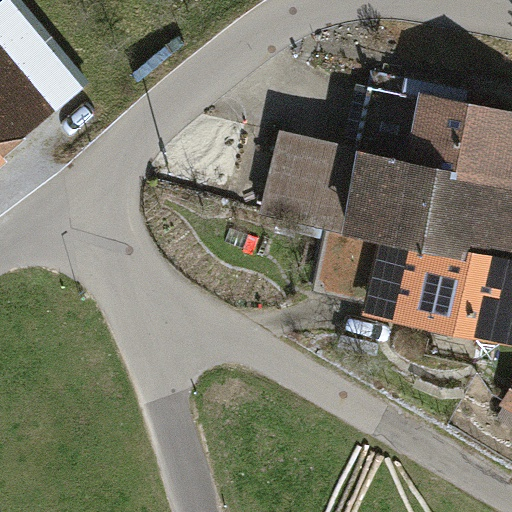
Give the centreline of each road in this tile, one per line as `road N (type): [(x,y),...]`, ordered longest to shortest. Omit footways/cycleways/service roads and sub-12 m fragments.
road 1 (residential): [(124,270),(511,495)]
road 2 (unclassified): [(338,0),(273,27),(65,196)]
road 3 (unclassified): [(124,270),(194,511)]
